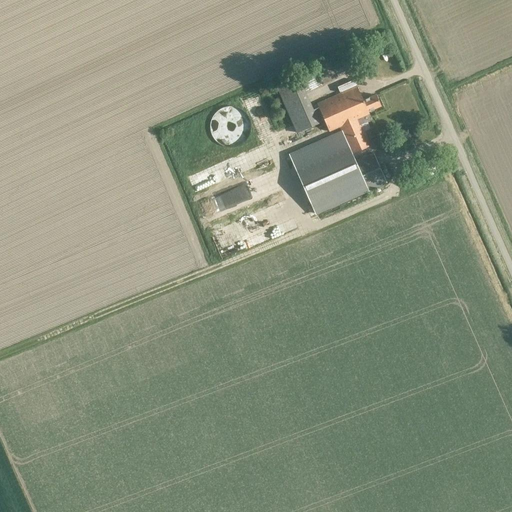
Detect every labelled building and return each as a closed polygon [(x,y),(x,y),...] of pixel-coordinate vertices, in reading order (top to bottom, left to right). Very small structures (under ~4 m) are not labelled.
[(354,66),(350,57),(332,65),(329,59),(315,65),(323,84),(338,77),(336,74),(354,66)] [(370,96),(363,100),(361,96),(356,86),(332,96),(311,106),(307,96),(305,92),(318,86),(312,72),(299,78),(277,88),(281,96),(296,132),(302,130),(324,120),(329,131),(339,126),(352,153),(370,145),(361,124),(371,119),(368,111),(380,105),(376,96),(375,94),(370,96)] [(243,113),(212,115),(213,124),(211,124),(212,135),(219,134),(220,139),(245,138),(243,113)] [(354,161),(341,130),(288,154),(314,213),(332,205),(386,181),(373,153),(354,161)] [(295,134),(286,137),(288,143),(297,139),(295,134)] [(250,149),(209,171),(213,178),(247,159),(249,162),(255,159),(250,149)] [(266,182),(259,186),(262,192),(269,188),(266,182)] [(201,199),(204,211),(227,205),(224,193),(201,199)] [(216,242),(222,254),(228,251),(222,239),(216,242)]
